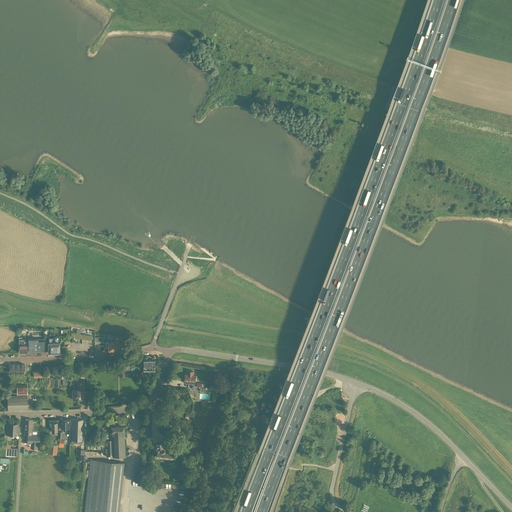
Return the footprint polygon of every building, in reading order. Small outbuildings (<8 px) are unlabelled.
[(71,332),(70,336),(75,337),(75,338),(79,339),(79,338),(92,340),(92,336),(80,333),(80,330),(77,330),(76,333),(71,332)] [(46,338),(19,339),(19,345),(19,352),(27,352),(27,346),(29,346),(29,352),(37,352),(46,352),(46,350),(46,348),(48,348),(48,345),(46,345),(46,340),(46,338)] [(116,342),(105,342),(105,348),(106,348),(109,348),(109,350),(124,350),(124,338),(116,339),(116,342)] [(60,342),(48,342),(48,345),(48,348),(48,351),(48,352),(60,352),(60,351),(60,342)] [(143,359),(143,369),(155,369),(155,359),(143,359)] [(18,364),(10,364),(10,372),(18,372),(18,364)] [(27,364),(18,364),(18,372),(27,372),(27,364)] [(185,374),(185,383),(195,384),(195,378),(195,376),(195,375),(193,375),(194,371),(187,371),(187,374),(185,374)] [(78,389),(73,390),(73,399),(81,399),(81,390),(84,390),(84,383),(83,383),(78,383),(78,389)] [(27,385),(17,385),(17,394),(19,394),(19,396),(27,396),(27,394),(27,385)] [(18,396),(8,396),(8,409),(18,409),(28,409),(27,396),(19,396),(18,396)] [(25,419),(24,434),(28,434),(27,443),(31,443),(31,448),(38,448),(38,444),(40,444),(40,435),(38,435),(32,435),(33,420),(25,419)] [(70,419),(61,419),(61,429),(70,429),(70,419)] [(73,419),(72,429),(83,430),(83,419),(73,419)] [(7,424),(7,435),(18,435),(19,424),(7,424)] [(112,440),(107,441),(108,455),(112,454),(112,456),(125,456),(124,432),(125,432),(124,426),(111,426),(111,432),(112,440)] [(72,429),(72,440),(83,440),(83,430),(72,429)] [(163,442),(157,444),(158,451),(157,451),(157,457),(175,459),(175,453),(164,452),(165,451),(165,450),(164,449),(163,442)] [(90,459),(84,511),(118,511),(124,463),(90,459)]
